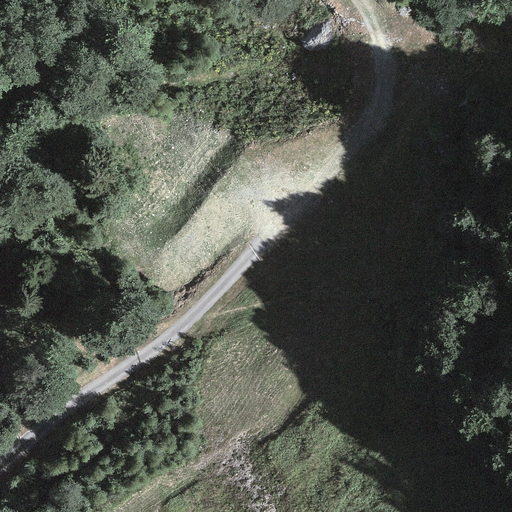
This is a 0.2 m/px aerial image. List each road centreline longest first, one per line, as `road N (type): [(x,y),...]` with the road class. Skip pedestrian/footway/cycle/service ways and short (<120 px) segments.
road 1 (track): [(174,332),(334,175),(368,129),(385,71),(354,0)]
road 2 (track): [(0,469),(174,332)]
